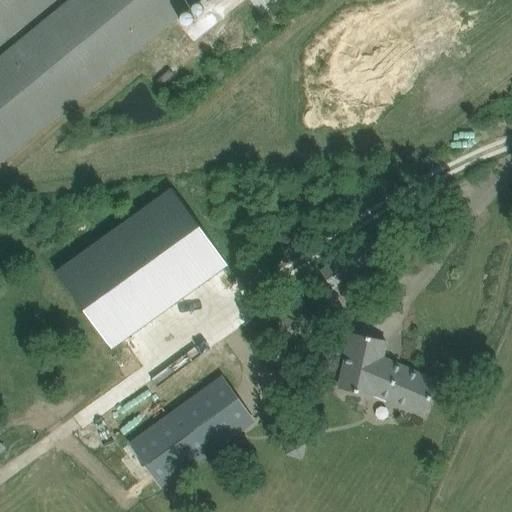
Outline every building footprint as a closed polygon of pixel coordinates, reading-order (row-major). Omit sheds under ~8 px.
[(70,0),(0,57),(0,164),(201,0),(70,0)] [(0,0),(0,46),(56,0),(0,0)] [(58,270),(114,348),(229,265),(173,187),(58,270)] [(360,261),(381,256),(377,239),(356,244),(360,261)] [(353,274),(361,268),(350,252),(342,258),(333,264),(322,272),(333,288),(344,280),(353,274)] [(277,326),(292,335),(299,324),(284,315),(277,326)] [(423,417),(439,380),(385,358),(389,341),(350,333),(338,389),(376,397),(423,417)] [(129,443),(163,489),(257,421),(223,374),(129,443)]
